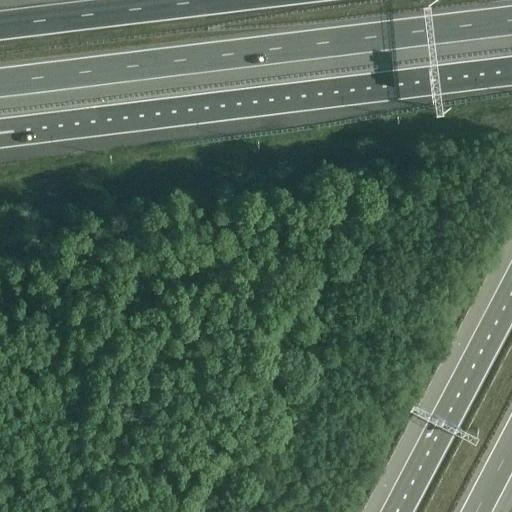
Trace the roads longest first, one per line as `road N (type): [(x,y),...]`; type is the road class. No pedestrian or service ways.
road 1 (motorway): [(0,82),(511,20)]
road 2 (motorway): [(2,126),(511,64)]
road 3 (motorway): [(511,308),(404,511)]
road 4 (motorway): [(223,0),(0,26)]
